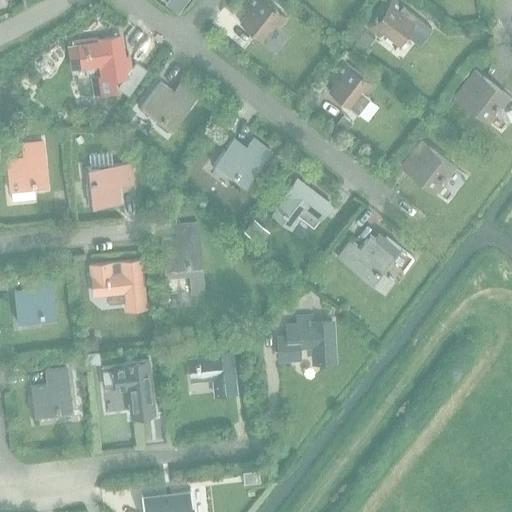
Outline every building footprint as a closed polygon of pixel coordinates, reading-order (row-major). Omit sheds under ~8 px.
[(277,27),(285,16),(264,0),(247,0),(240,10),(246,15),(240,22),(260,38),(271,23),(277,27)] [(396,0),(389,0),(368,28),(379,36),(384,30),(398,41),(405,32),(417,41),(429,25),(410,10),(396,0)] [(104,61),(106,73),(90,75),(93,94),(114,91),(112,77),(126,75),(119,35),(100,38),(101,41),(87,43),(88,48),(85,48),(87,55),(88,55),(90,64),(104,61)] [(365,95),(374,84),(343,60),(329,79),(334,83),(328,90),(347,105),(359,90),(365,95)] [(474,69),(454,94),(487,120),(507,95),(474,69)] [(168,132),(189,104),(160,81),(138,109),(168,132)] [(212,165),(227,177),(241,188),(262,160),(233,137),(212,165)] [(420,140),(401,165),(434,191),(453,166),(420,140)] [(23,154),(6,156),(10,192),(48,188),(44,152),(43,141),(22,143),(23,154)] [(119,185),(131,184),(129,162),(82,167),(86,203),(121,199),(119,185)] [(317,219),(329,203),(296,178),(285,193),(287,195),(279,206),(283,210),(282,211),(287,215),(288,214),(295,219),(303,208),(317,219)] [(164,272),(201,268),(196,221),(175,223),(176,235),(161,237),(164,272)] [(350,240),(338,257),(384,292),(394,280),(383,271),(401,247),(387,237),(382,243),(370,234),(360,247),(350,240)] [(139,258),(90,264),(91,274),(105,273),(109,302),(125,300),(126,308),(145,306),(139,258)] [(18,324),(55,319),(51,273),(29,275),(30,289),(14,291),(18,324)] [(298,344),(313,343),(314,361),(333,360),(331,319),(313,320),(312,314),(297,315),(297,323),(285,323),(286,335),(277,335),(278,357),(299,356),(298,344)] [(215,393),(235,391),(230,350),(210,352),(211,354),(197,356),(197,361),(195,361),(196,368),(198,368),(199,378),(213,376),(215,393)] [(125,362),(101,365),(103,379),(116,378),(117,388),(128,386),(132,415),(156,412),(149,358),(125,361),(125,362)] [(72,414),(68,379),(66,367),(44,369),(46,381),(30,383),(34,418),(72,414)] [(242,470),(244,482),(260,481),(258,468),(242,470)] [(192,501),(190,490),(191,490),(191,488),(141,494),(141,495),(142,511),(192,511),(192,506),(193,506),(193,501),(192,501)]
